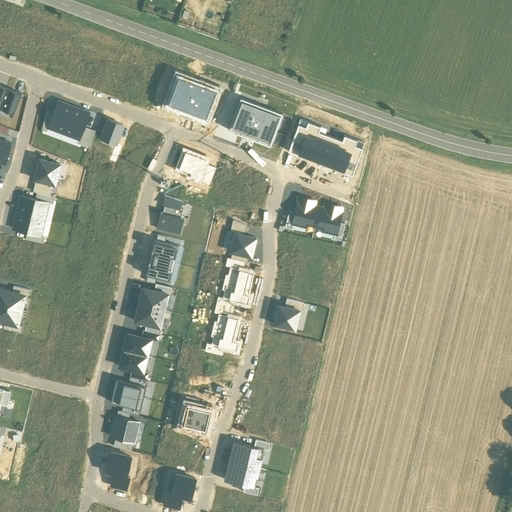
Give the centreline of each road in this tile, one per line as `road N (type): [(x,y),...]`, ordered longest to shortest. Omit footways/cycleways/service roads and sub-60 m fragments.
road 1 (tertiary): [(48,0),(439,140)]
road 2 (residential): [(200,511),(270,273),(283,172)]
road 3 (residential): [(174,131),(148,190),(97,399)]
road 4 (residential): [(174,131),(41,79)]
road 5 (residential): [(0,205),(20,164),(41,79)]
